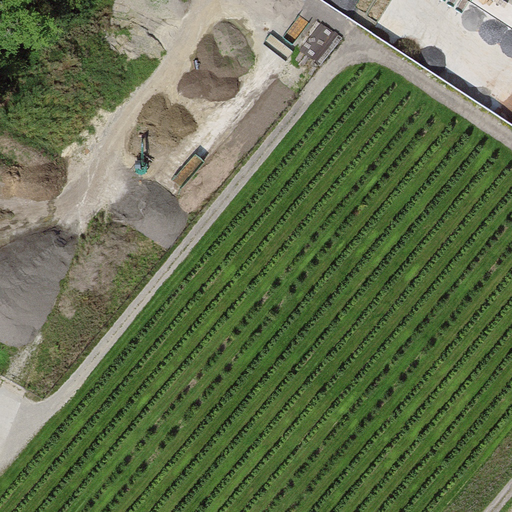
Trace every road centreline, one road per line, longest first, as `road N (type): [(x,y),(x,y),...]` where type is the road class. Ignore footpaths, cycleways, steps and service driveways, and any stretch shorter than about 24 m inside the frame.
road 1 (track): [(10,389),(94,162),(225,0)]
road 2 (track): [(314,8),(155,209),(133,205),(94,162)]
road 3 (track): [(301,0),(511,136)]
